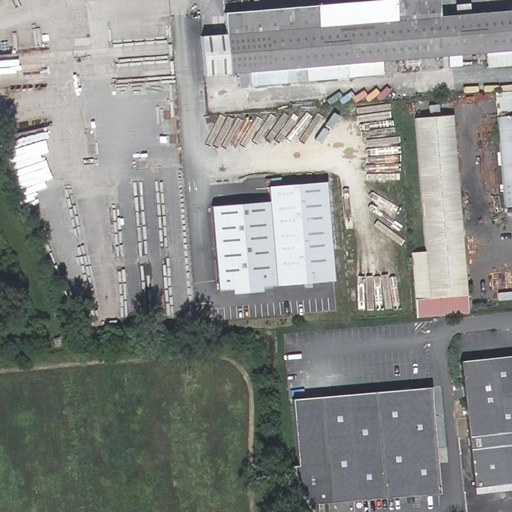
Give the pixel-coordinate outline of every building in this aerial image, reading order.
[(392,64),(402,64),(428,62),(447,60),(472,59),(511,55),(511,15),(427,22),(426,2),(212,18),(214,38),(186,40),(190,80),(236,77),(237,90),(336,82),(335,69),(392,64)] [(500,81),(511,80),(511,55),(472,59),(473,71),(498,69),(500,81)] [(448,70),(447,60),(428,62),(430,72),(448,70)] [(403,71),(402,64),(392,64),(392,72),(403,71)] [(465,293),(451,114),(414,117),(427,296),(465,293)] [(511,115),(497,116),(505,207),(511,206),(511,115)] [(253,195),(196,200),(203,283),(260,279),(253,195)] [(56,330),(49,332),(51,338),(58,335),(56,330)] [(511,359),(463,365),(476,491),(511,487),(511,359)] [(430,387),(288,402),(295,469),(291,469),(291,474),(294,482),(297,489),(300,494),(304,500),(307,505),(310,508),(313,511),(319,511),(319,506),(442,493),(430,387)]
